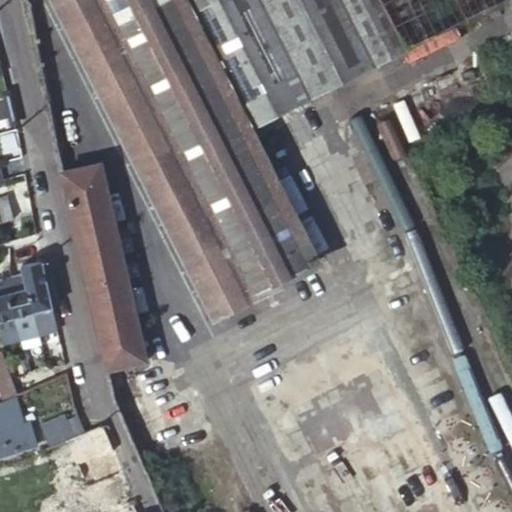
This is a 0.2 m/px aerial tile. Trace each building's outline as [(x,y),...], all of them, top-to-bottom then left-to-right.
[(314,93),(264,0),(53,0),(218,317),(319,261),(253,126),(314,93)] [(264,0),(314,93),(406,45),(383,0),(264,0)] [(383,0),(406,45),(494,0),(383,0)] [(62,164),(106,372),(109,371),(146,363),(110,206),(102,208),(90,159),(62,164)] [(0,221),(9,219),(12,218),(8,200),(0,198),(0,221)] [(37,333),(56,328),(42,261),(39,261),(20,266),(22,273),(34,321),(37,333)] [(16,327),(19,339),(37,333),(34,321),(22,273),(1,279),(16,327)] [(0,338),(2,344),(19,339),(16,327),(1,279),(0,278),(0,338)] [(56,328),(37,333),(39,342),(40,345),(59,340),(56,328)] [(37,333),(19,339),(22,347),(39,342),(37,333)] [(0,392),(1,395),(3,401),(15,396),(1,353),(0,353),(0,392)] [(152,374),(138,376),(149,438),(163,436),(152,374)] [(15,396),(3,401),(0,402),(0,444),(3,444),(5,451),(31,443),(24,421),(15,396)] [(43,431),(49,445),(66,439),(84,431),(78,417),(43,431)] [(24,421),(31,443),(37,441),(30,419),(24,421)] [(84,431),(66,439),(86,488),(123,474),(102,424),(84,431)] [(87,511),(132,495),(123,474),(86,488),(44,504),(47,511),(87,511)] [(139,511),(135,503),(113,511),(139,511)]
